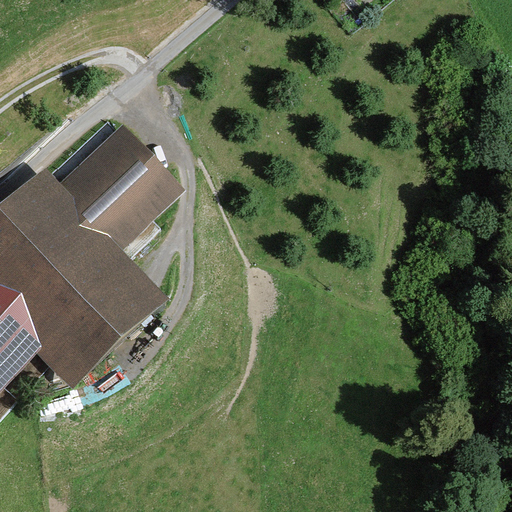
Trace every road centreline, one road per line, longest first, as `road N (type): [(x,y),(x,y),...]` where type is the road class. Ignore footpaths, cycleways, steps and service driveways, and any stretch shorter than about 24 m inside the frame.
road 1 (unclassified): [(0,202),(232,0)]
road 2 (track): [(0,106),(97,54),(128,57),(145,74)]
